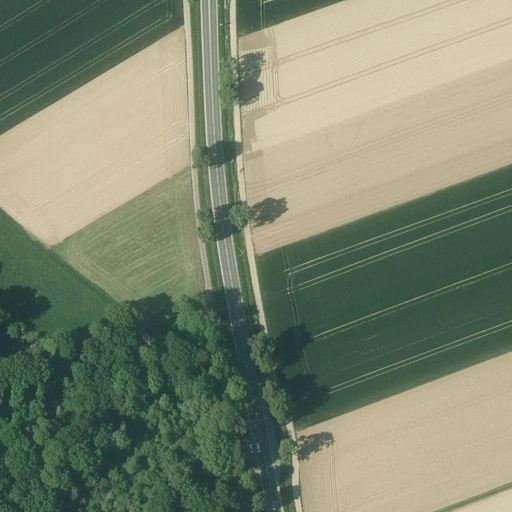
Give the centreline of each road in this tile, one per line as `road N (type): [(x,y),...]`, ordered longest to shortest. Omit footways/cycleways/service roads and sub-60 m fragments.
road 1 (track): [(299,511),(289,418),(247,236),(233,0)]
road 2 (secondary): [(209,0),(216,181),(273,511)]
road 3 (track): [(185,0),(192,168),(248,511)]
road 4 (track): [(209,294),(162,343),(0,212)]
road 5 (track): [(0,324),(78,366),(96,361),(130,319)]
